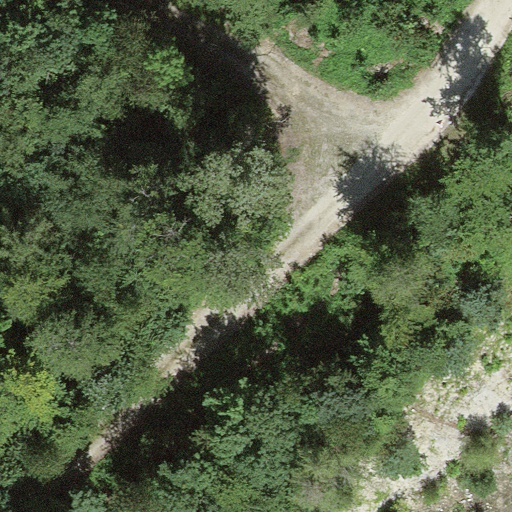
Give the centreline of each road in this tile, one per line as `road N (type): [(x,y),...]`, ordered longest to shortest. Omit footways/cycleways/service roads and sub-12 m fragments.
road 1 (track): [(3,511),(466,61),(499,0)]
road 2 (track): [(348,171),(293,104),(233,56),(122,0)]
